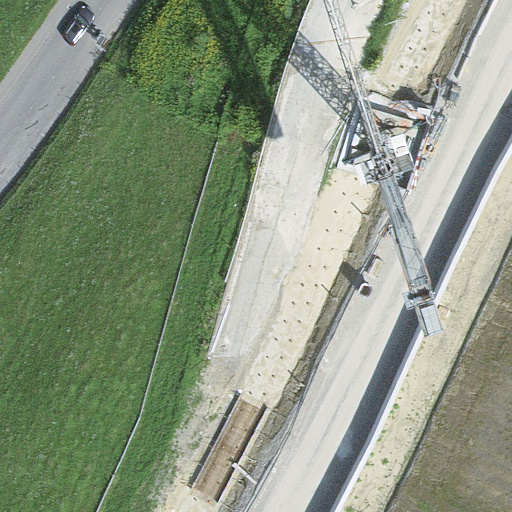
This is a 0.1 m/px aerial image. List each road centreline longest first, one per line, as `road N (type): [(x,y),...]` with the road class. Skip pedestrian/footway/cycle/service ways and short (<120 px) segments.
road 1 (primary): [(286,511),(511,46)]
road 2 (primary): [(99,0),(0,145)]
